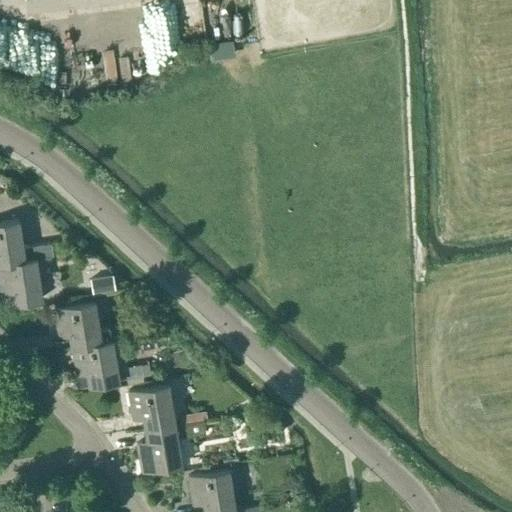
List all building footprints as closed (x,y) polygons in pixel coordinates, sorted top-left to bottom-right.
[(0,263),(24,259),(52,255),(50,243),(23,247),(18,219),(0,222),(0,263)] [(35,258),(24,260),(24,259),(0,263),(0,292),(10,291),(12,303),(42,299),(35,258)] [(112,274),(89,278),(92,293),(115,289),(112,274)] [(58,337),(69,335),(71,347),(101,341),(94,301),(53,308),(58,337)] [(119,380),(112,339),(101,341),(71,347),(76,375),(87,373),(89,385),(119,380)] [(124,367),(126,379),(143,376),(141,364),(124,367)] [(143,418),(145,430),(175,425),(168,384),(127,391),(132,419),(143,418)] [(141,471),(182,464),(175,425),(145,430),(147,441),(136,442),(141,471)] [(203,502),(204,511),(219,511),(235,510),(228,469),(188,475),(192,504),(203,502)]
